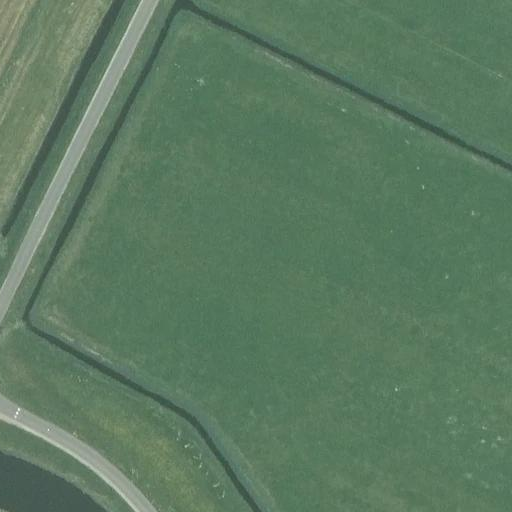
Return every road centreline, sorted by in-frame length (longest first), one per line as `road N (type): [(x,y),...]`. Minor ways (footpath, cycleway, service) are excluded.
road 1 (unclassified): [(0,308),(150,0)]
road 2 (unclassified): [(148,511),(91,454),(0,406)]
